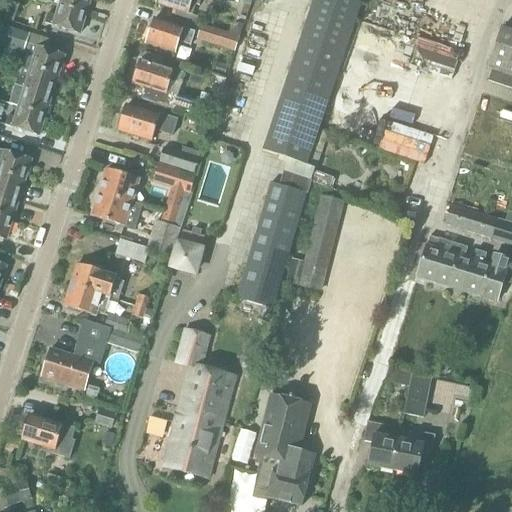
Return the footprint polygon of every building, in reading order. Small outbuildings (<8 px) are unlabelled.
[(60,0),(58,5),(87,14),(91,0),(60,0)] [(200,6),(202,0),(161,0),(160,5),(193,15),(196,5),(200,6)] [(313,0),(262,151),(288,160),(283,172),(310,181),(315,169),(308,166),(363,4),(352,0),(313,0)] [(10,1),(5,19),(14,22),(19,4),(10,1)] [(48,13),(45,23),(80,34),(87,14),(58,5),(55,16),(48,13)] [(199,19),(177,12),(175,17),(197,24),(199,19)] [(195,33),(155,19),(147,44),(176,53),(180,42),(191,46),(195,33)] [(2,25),(0,30),(0,45),(25,53),(31,34),(2,25)] [(229,33),(202,25),(197,40),(236,52),(240,37),(229,33)] [(237,25),(231,28),(229,33),(240,37),(244,27),(237,25)] [(488,70),(492,71),(489,82),(511,89),(511,31),(502,29),(488,70)] [(24,66),(30,68),(30,67),(59,76),(65,56),(48,51),(51,41),(31,34),(28,44),(30,45),(27,55),(24,66)] [(147,89),(143,101),(173,110),(174,109),(177,99),(167,95),(171,82),(183,86),(186,73),(162,65),(161,68),(142,61),(138,71),(134,74),(133,79),(134,83),(134,85),(147,89)] [(30,67),(30,68),(24,66),(13,62),(11,70),(21,73),(20,76),(7,71),(4,81),(17,85),(52,96),(59,76),(30,67)] [(14,94),(11,105),(18,107),(46,116),(52,96),(17,85),(14,94)] [(194,101),(178,96),(177,99),(174,109),(190,114),(194,101)] [(118,124),(120,129),(119,132),(153,142),(156,132),(173,137),(179,120),(159,114),(159,115),(127,105),(124,118),(120,119),(118,124)] [(14,118),(9,116),(6,125),(40,136),(46,116),(18,107),(14,118)] [(164,148),(160,163),(195,174),(200,159),(201,153),(184,148),(182,153),(164,148)] [(0,160),(1,161),(0,162),(0,172),(26,180),(32,160),(0,150),(0,160)] [(197,178),(160,166),(154,184),(191,196),(197,178)] [(107,170),(99,193),(142,206),(134,204),(141,180),(107,170)] [(0,194),(19,200),(26,180),(0,172),(0,194)] [(271,184),(237,300),(274,311),(308,195),(307,194),(310,181),(283,172),(279,186),(271,184)] [(310,181),(310,184),(330,191),(334,179),(313,172),(310,181)] [(142,206),(99,193),(92,217),(135,230),(142,206)] [(0,216),(13,220),(19,200),(0,194),(0,216)] [(322,198),(299,287),(322,293),(345,204),(322,198)] [(180,210),(167,205),(164,213),(178,217),(180,210)] [(451,205),(451,206),(444,225),(481,237),(481,236),(487,216),(451,205)] [(150,249),(172,256),(173,257),(178,241),(181,229),(184,220),(178,218),(178,217),(164,213),(162,221),(175,225),(175,227),(156,221),(147,248),(150,249)] [(0,238),(7,240),(13,220),(0,216),(0,238)] [(481,236),(481,237),(496,242),(496,241),(492,240),(499,220),(487,216),(481,236)] [(504,244),(504,243),(511,245),(511,224),(510,224),(510,223),(499,220),(492,240),(496,241),(496,242),(504,244)] [(172,256),(169,270),(198,278),(207,249),(203,248),(206,238),(201,236),(203,231),(194,229),(193,234),(183,231),(180,241),(178,241),(173,257),(172,256)] [(426,244),(416,278),(449,288),(462,246),(439,239),(439,240),(430,237),(428,245),(426,244)] [(147,248),(121,240),(116,255),(145,265),(150,249),(147,248)] [(468,248),(462,246),(449,288),(465,293),(475,261),(474,260),(474,259),(466,256),(468,248)] [(474,260),(475,261),(465,293),(481,298),(491,265),(491,264),(485,262),(487,254),(476,251),(474,259),(474,260)] [(491,264),(491,265),(481,298),(499,304),(509,270),(508,270),(510,261),(500,258),(497,266),(491,264)] [(292,262),(287,284),(298,287),(304,265),(292,262)] [(117,278),(77,265),(71,285),(119,301),(125,282),(116,280),(117,278)] [(97,316),(98,313),(106,315),(110,299),(118,302),(119,301),(71,285),(64,305),(97,316)] [(152,300),(139,296),(135,306),(149,310),(149,309),(152,300)] [(132,316),(145,320),(139,338),(147,341),(156,312),(149,309),(149,310),(135,306),(132,316)] [(105,328),(126,334),(130,321),(109,315),(105,328)] [(42,379),(85,392),(82,400),(96,404),(100,390),(87,386),(94,364),(101,366),(108,344),(143,356),(147,341),(139,338),(126,334),(105,328),(84,321),(73,356),(51,349),(42,379)] [(174,365),(189,370),(163,467),(209,480),(237,376),(204,367),(212,338),(185,330),(174,365)] [(410,388),(412,376),(413,372),(389,366),(386,382),(410,388)] [(424,419),(432,379),(412,376),(410,388),(404,415),(424,419)] [(252,499),(267,502),(267,498),(302,507),(316,454),(291,448),(303,403),(273,395),(270,408),(269,408),(255,465),(260,466),(252,499)] [(117,415),(100,410),(96,425),(113,430),(117,415)] [(23,441),(54,451),(53,455),(70,460),(76,441),(73,440),(76,429),(31,415),(27,428),(23,429),(21,435),(24,438),(23,441)] [(364,442),(374,444),(369,466),(393,471),(400,439),(381,435),(383,425),(368,423),(364,442)] [(419,443),(400,439),(393,471),(418,476),(423,453),(432,455),(435,436),(421,433),(419,443)] [(32,499),(27,481),(16,485),(21,502),(32,499)] [(16,485),(9,487),(4,488),(9,506),(21,502),(16,485)]
